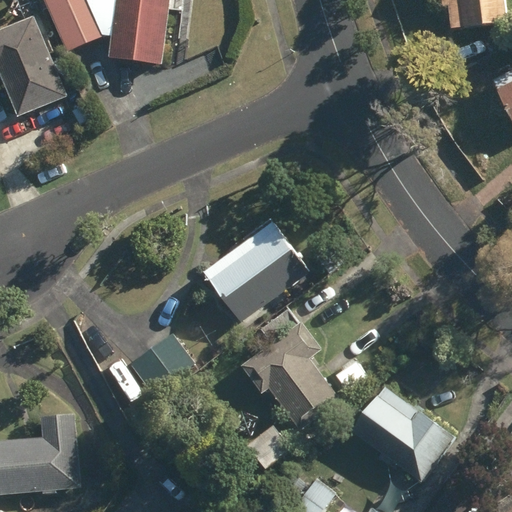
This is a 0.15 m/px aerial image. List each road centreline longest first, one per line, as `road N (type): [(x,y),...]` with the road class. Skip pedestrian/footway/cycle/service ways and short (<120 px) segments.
road 1 (residential): [(0,260),(337,78)]
road 2 (residential): [(511,301),(432,210),(337,78)]
